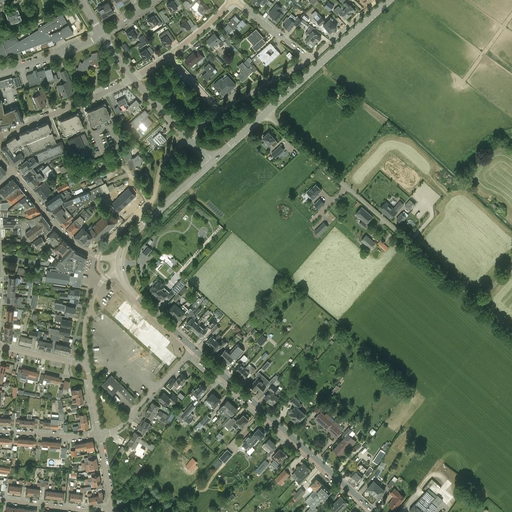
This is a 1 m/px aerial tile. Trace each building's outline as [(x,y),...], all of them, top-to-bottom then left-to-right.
[(175,0),(172,2),(172,1),(166,5),(171,12),(177,8),(176,7),(179,5),(175,0)] [(203,3),(198,0),(197,0),(190,8),(195,12),(197,10),(202,14),(203,13),(204,13),(205,12),(205,11),(208,8),(203,3)] [(355,10),(349,4),(345,0),(340,0),(340,1),(346,7),(344,9),(350,15),(355,10)] [(324,7),(330,12),(334,6),(328,2),(324,7)] [(108,16),(114,13),(108,3),(103,6),(108,16)] [(277,21),(283,14),(279,12),(282,8),(277,4),(271,11),(274,13),(271,16),(277,21)] [(108,16),(103,6),(97,9),(103,19),(108,16)] [(344,9),(342,10),(339,7),(336,10),(345,19),(350,15),(344,9)] [(10,23),(21,19),(18,9),(6,13),(10,23)] [(165,22),(169,20),(163,10),(159,12),(165,22)] [(326,21),(322,17),(316,10),(311,15),(313,17),(313,18),(317,22),(317,21),(321,26),(323,24),(324,25),(326,27),(325,28),(326,31),(328,30),(330,32),(337,27),(330,19),(326,22),(326,21)] [(38,30),(18,42),(22,51),(40,44),(41,46),(47,44),(46,42),(52,40),(53,41),(73,33),(61,14),(37,28),(38,30)] [(156,15),(153,17),(152,16),(147,20),(152,27),(156,24),(158,26),(162,24),(156,15)] [(230,32),(235,27),(240,31),(247,24),(242,20),(240,22),(235,16),(227,23),(230,27),(228,29),(230,32)] [(289,18),(287,17),(283,21),(285,23),(283,25),(290,30),(294,24),(297,27),(302,20),(303,19),(300,17),(300,18),(297,16),(293,21),(289,18)] [(189,19),(185,22),(185,21),(179,25),(181,29),(182,31),(183,31),(184,33),(190,29),(190,28),(194,25),(189,19)] [(314,29),(309,25),(303,20),(302,22),(306,25),(305,27),(307,28),(308,30),(305,33),(309,36),(306,39),(310,43),(309,45),(312,47),(313,45),(314,45),(317,41),(318,41),(321,38),(317,35),(313,31),(314,29)] [(137,37),(136,36),(139,34),(135,29),(132,30),(132,29),(129,31),(128,30),(126,32),(127,33),(126,33),(129,37),(128,38),(129,39),(130,40),(131,41),(137,37)] [(167,30),(164,33),(158,37),(160,39),(160,40),(161,41),(161,42),(162,43),(165,47),(171,43),(174,40),(167,30)] [(261,37),(262,36),(256,30),(247,38),(254,45),(252,47),(256,51),(266,42),(261,37)] [(222,34),(218,37),(214,34),(207,41),(213,48),(218,43),(221,47),(224,44),(228,48),(229,47),(235,53),(238,50),(222,34)] [(22,51),(18,42),(15,37),(0,42),(0,58),(2,58),(3,60),(21,53),(20,52),(22,51)] [(139,48),(148,43),(146,39),(137,45),(139,48)] [(263,63),(264,64),(266,66),(280,54),(270,43),(257,56),(263,63)] [(150,46),(145,49),(139,53),(140,55),(141,57),(142,57),(144,60),(144,61),(149,58),(150,57),(150,56),(152,54),(154,53),(150,46)] [(290,51),(286,55),(291,60),(294,56),(290,51)] [(199,52),(195,55),(193,53),(185,61),(190,67),(195,63),(196,64),(203,57),(199,52)] [(98,62),(99,61),(97,53),(91,54),(91,56),(87,59),(85,58),(82,63),(79,62),(77,68),(76,68),(75,73),(89,76),(90,73),(88,72),(89,68),(91,69),(92,68),(94,70),(96,68),(100,65),(98,62)] [(215,58),(221,65),(223,63),(217,56),(215,58)] [(247,60),(243,63),(242,62),(238,66),(242,70),(240,72),(241,73),(238,76),(243,81),(252,72),(254,73),(256,70),(251,65),(247,60)] [(217,72),(215,69),(209,63),(204,68),(207,71),(202,76),(207,82),(210,79),(215,74),(217,72)] [(56,74),(53,75),(50,68),(47,69),(47,66),(43,67),(44,70),(44,69),(47,80),(48,82),(57,80),(56,74)] [(44,69),(44,70),(37,72),(36,69),(33,71),(33,73),(26,75),(29,86),(47,80),(44,69)] [(63,97),(65,97),(73,93),(70,87),(72,86),(65,70),(61,71),(63,75),(62,75),(64,79),(63,80),(64,83),(60,84),(60,85),(56,86),(59,92),(61,91),(63,97)] [(7,86),(4,87),(5,91),(21,86),(18,77),(11,79),(11,78),(5,80),(7,86)] [(223,95),(231,87),(232,88),(235,85),(228,77),(221,84),(219,82),(214,86),(223,95)] [(42,88),(39,89),(40,94),(33,97),(36,104),(34,105),(33,106),(35,110),(36,110),(39,109),(39,108),(39,107),(45,105),(43,100),(47,99),(46,96),(42,88)] [(0,128),(1,129),(1,127),(6,126),(9,125),(10,125),(9,123),(11,122),(12,124),(23,120),(17,106),(10,109),(11,111),(4,114),(5,116),(3,117),(0,101),(0,98),(1,98),(1,95),(0,95),(0,128)] [(344,102),(350,108),(355,101),(349,96),(344,102)] [(136,100),(129,106),(127,103),(125,104),(121,100),(115,107),(120,112),(125,108),(130,113),(140,104),(139,103),(137,101),(136,100)] [(102,105),(95,108),(87,111),(86,114),(91,125),(98,123),(98,124),(103,122),(103,120),(110,117),(105,106),(102,105)] [(147,128),(153,123),(145,115),(147,113),(145,110),(138,116),(138,115),(130,123),(135,129),(142,123),(147,128)] [(75,114),(68,117),(60,121),(59,123),(64,135),(70,132),(71,133),(76,131),(75,130),(83,127),(78,115),(75,114)] [(6,143),(7,144),(6,145),(0,148),(13,165),(16,162),(17,164),(18,165),(23,173),(32,166),(34,168),(40,163),(46,160),(48,163),(51,161),(49,159),(66,153),(61,142),(56,144),(54,138),(47,122),(18,134),(19,136),(17,137),(16,138),(14,136),(6,143)] [(151,144),(155,141),(159,145),(166,139),(159,132),(163,128),(160,125),(146,139),(151,144)] [(263,137),(263,138),(269,145),(271,144),(273,147),(278,143),(275,140),(269,133),(265,136),(264,135),(263,137)] [(94,156),(92,153),(84,134),(67,141),(75,160),(88,155),(89,158),(94,156)] [(280,145),(271,153),(276,158),(285,150),(280,145)] [(127,150),(122,151),(125,163),(128,162),(132,161),(134,168),(137,167),(138,169),(139,168),(142,165),(141,163),(140,162),(141,161),(143,160),(138,154),(134,158),(132,158),(130,158),(129,152),(127,150)] [(38,168),(35,171),(32,167),(27,171),(32,177),(34,176),(44,167),(42,165),(38,168)] [(34,176),(32,177),(27,181),(31,187),(38,182),(40,184),(43,181),(45,180),(44,177),(46,176),(44,174),(47,171),(50,169),(48,165),(44,167),(34,176)] [(32,177),(27,171),(22,175),(27,181),(32,177)] [(66,182),(60,185),(60,186),(56,189),(58,192),(62,190),(76,183),(90,177),(87,171),(74,176),(71,171),(63,175),(66,181),(66,182)] [(11,180),(3,187),(0,189),(0,194),(4,199),(19,187),(13,180),(11,180)] [(43,181),(40,184),(33,189),(43,201),(46,198),(45,196),(51,192),(43,181)] [(107,187),(101,190),(99,186),(65,202),(61,204),(62,205),(60,206),(60,205),(51,212),(60,223),(71,214),(78,209),(91,198),(93,201),(98,198),(110,191),(114,189),(111,184),(107,187)] [(311,198),(312,197),(314,199),(317,196),(316,195),(321,190),(316,185),(312,188),(312,187),(307,192),(308,194),(308,195),(308,196),(310,198),(311,198)] [(1,203),(0,207),(0,208),(13,210),(16,207),(20,204),(28,198),(19,187),(6,198),(9,202),(1,203)] [(128,188),(123,194),(130,202),(136,197),(128,188)] [(66,189),(63,191),(59,193),(52,199),(45,203),(51,211),(71,196),(66,189)] [(121,195),(116,200),(123,208),(129,203),(121,195)] [(20,204),(16,207),(18,210),(22,209),(23,208),(25,210),(34,205),(28,198),(21,205),(20,204)] [(319,210),(325,204),(320,198),(313,204),(319,210)] [(410,199),(405,205),(410,210),(416,204),(410,199)] [(116,200),(111,205),(118,213),(123,208),(116,200)] [(400,201),(393,209),(386,202),(380,209),(391,219),(397,212),(404,205),(400,201)] [(40,213),(35,206),(25,210),(29,218),(40,213)] [(366,224),(373,217),(362,207),(355,214),(356,215),(355,216),(358,218),(359,217),(362,220),(359,224),(363,228),(365,226),(366,224)] [(79,210),(78,209),(71,214),(60,223),(64,228),(69,223),(71,220),(70,219),(73,217),(77,213),(77,212),(79,210)] [(66,228),(72,235),(83,223),(84,223),(91,216),(83,209),(78,214),(79,215),(66,228)] [(401,224),(407,217),(402,213),(396,219),(401,224)] [(27,222),(31,229),(25,233),(30,241),(37,236),(41,234),(42,235),(45,233),(51,229),(48,225),(49,225),(41,214),(32,218),(29,219),(26,219),(26,222),(27,222)] [(97,243),(115,224),(106,215),(96,225),(95,224),(91,228),(90,227),(88,229),(89,231),(85,235),(90,239),(92,237),(97,243)] [(15,218),(15,220),(3,220),(3,227),(15,227),(19,227),(20,218),(15,218)] [(319,236),(329,227),(324,222),(314,232),(319,236)] [(89,231),(88,229),(86,231),(82,227),(73,236),(83,246),(90,239),(85,235),(89,231)] [(54,232),(47,240),(55,247),(62,239),(54,232)] [(361,241),(370,249),(376,243),(366,235),(361,241)] [(41,237),(33,242),(36,248),(44,243),(41,237)] [(56,253),(58,255),(49,266),(55,267),(60,261),(58,260),(64,253),(70,246),(62,239),(55,247),(54,248),(53,249),(51,251),(53,252),(56,253)] [(390,250),(380,240),(377,244),(387,253),(390,250)] [(58,260),(60,261),(55,267),(58,269),(62,270),(69,256),(73,249),(70,246),(64,253),(58,260)] [(142,251),(146,255),(151,250),(147,246),(142,251)] [(69,256),(62,270),(73,271),(76,262),(76,260),(75,259),(77,252),(76,252),(73,249),(69,256)] [(47,270),(46,276),(42,276),(42,282),(45,283),(45,281),(53,282),(52,288),(65,290),(66,284),(72,285),(80,286),(84,261),(86,257),(82,255),(80,260),(76,260),(76,262),(73,271),(62,270),(58,269),(58,270),(56,270),(50,269),(49,271),(47,270)] [(24,276),(26,269),(18,268),(17,274),(24,276)] [(160,280),(158,282),(151,290),(155,294),(153,296),(159,302),(162,300),(165,296),(169,299),(175,294),(171,290),(170,291),(167,289),(166,289),(164,287),(166,285),(160,280)] [(184,287),(173,299),(176,302),(181,296),(187,289),(184,287)] [(65,291),(65,294),(60,293),(60,297),(71,298),(70,302),(78,304),(79,290),(68,289),(68,292),(65,291)] [(7,296),(6,297),(5,296),(5,299),(6,300),(6,302),(13,303),(13,306),(20,307),(21,303),(22,297),(14,296),(7,296)] [(75,308),(62,305),(63,301),(55,299),(54,309),(57,310),(65,311),(64,314),(74,316),(75,308)] [(193,305),(186,313),(190,316),(193,312),(198,306),(197,305),(199,303),(195,300),(192,304),(193,305)] [(120,311),(114,318),(136,338),(137,338),(146,347),(153,353),(158,357),(157,357),(162,362),(166,365),(169,367),(177,358),(166,348),(170,343),(151,325),(150,326),(143,319),(144,319),(125,301),(118,309),(120,311)] [(178,301),(175,304),(169,310),(171,312),(171,313),(173,315),(174,314),(174,315),(180,308),(177,306),(180,303),(178,301)] [(180,308),(174,315),(175,315),(175,316),(176,318),(177,317),(179,319),(185,313),(188,309),(183,305),(180,308)] [(198,306),(193,312),(196,314),(197,315),(202,309),(198,306)] [(6,310),(6,320),(13,320),(16,320),(17,316),(13,316),(13,311),(6,310)] [(60,326),(70,328),(71,325),(72,325),(72,322),(71,322),(72,321),(61,319),(61,316),(55,314),(54,321),(61,322),(60,326)] [(191,319),(187,323),(189,325),(187,326),(188,326),(188,327),(188,328),(189,329),(190,329),(191,329),(197,322),(194,319),(196,317),(195,315),(192,318),(192,319),(191,319)] [(202,316),(197,322),(191,329),(192,330),(193,330),(196,333),(202,327),(199,324),(204,318),(202,316)] [(4,327),(4,333),(11,334),(12,328),(13,328),(13,325),(13,324),(6,323),(6,327),(4,327)] [(20,326),(18,332),(21,333),(20,339),(19,343),(24,344),(26,337),(27,334),(24,334),(22,333),(24,324),(20,324),(20,326)] [(220,327),(217,325),(211,332),(214,334),(220,327)] [(60,326),(59,330),(49,328),(48,333),(52,334),(56,335),(60,336),(64,337),(65,334),(69,335),(69,334),(70,334),(71,331),(70,330),(70,328),(60,326)] [(205,329),(202,327),(196,333),(197,334),(198,335),(199,335),(200,337),(201,336),(202,337),(207,331),(209,328),(207,326),(205,329)] [(26,337),(24,344),(30,345),(32,339),(32,338),(36,339),(37,335),(38,332),(30,330),(28,337),(29,337),(28,337),(26,337)] [(38,341),(37,347),(44,348),(45,342),(46,339),(47,334),(44,334),(43,337),(42,341),(39,340),(38,341)] [(219,334),(215,338),(212,335),(206,342),(210,346),(210,347),(211,348),(211,347),(218,340),(217,340),(221,336),(219,334)] [(265,335),(256,342),(260,346),(269,339),(265,335)] [(45,342),(44,348),(51,350),(52,343),(49,342),(49,340),(46,339),(45,342)] [(218,340),(211,347),(211,348),(211,349),(212,350),(213,350),(216,353),(218,351),(223,346),(224,348),(229,343),(226,341),(226,342),(223,340),(219,343),(217,341),(218,340)] [(61,352),(62,345),(55,344),(54,351),(61,352)] [(237,344),(229,353),(226,349),(220,356),(228,364),(234,358),(236,360),(244,351),(237,344)] [(69,347),(62,345),(61,352),(68,353),(69,347)] [(261,357),(264,360),(269,354),(266,351),(261,357)] [(243,362),(241,364),(235,370),(237,372),(237,373),(239,375),(248,365),(245,368),(243,366),(245,364),(243,362)] [(0,365),(0,366),(0,372),(4,373),(5,370),(8,371),(9,367),(0,365)] [(248,365),(239,375),(241,377),(242,377),(244,378),(250,373),(251,374),(256,369),(251,365),(250,367),(248,365)] [(255,377),(257,379),(251,385),(252,385),(252,386),(254,388),(255,388),(256,388),(260,392),(266,386),(269,388),(278,379),(277,379),(279,377),(276,374),(269,381),(260,372),(259,372),(261,369),(263,371),(267,368),(264,365),(255,374),(257,375),(255,377)] [(18,369),(17,373),(16,377),(27,380),(27,379),(28,375),(29,370),(21,368),(21,370),(18,369)] [(28,375),(27,379),(37,382),(39,374),(36,373),(36,372),(29,370),(28,375)] [(41,374),(40,378),(39,383),(45,385),(46,382),(50,383),(50,381),(52,376),(44,374),(44,375),(41,374)] [(109,376),(101,385),(112,396),(118,390),(119,392),(120,391),(131,402),(135,399),(111,374),(109,376)] [(169,382),(169,383),(167,386),(171,390),(174,385),(177,388),(181,384),(182,385),(187,379),(182,374),(176,381),(173,378),(169,382)] [(268,389),(270,391),(265,397),(269,401),(269,403),(271,404),(272,404),(273,404),(279,398),(276,395),(280,391),(278,389),(278,388),(276,386),(280,382),(277,380),(278,379),(269,388),(268,389)] [(194,390),(191,392),(193,395),(192,396),(196,400),(197,398),(198,399),(204,393),(203,393),(206,390),(201,385),(195,391),(194,390)] [(72,397),(82,395),(80,388),(74,389),(74,390),(70,390),(72,397)] [(173,394),(169,398),(164,393),(158,399),(166,406),(170,401),(174,404),(178,399),(173,394)] [(211,396),(208,399),(213,404),(211,406),(215,409),(218,406),(217,404),(220,400),(216,396),(216,395),(214,393),(213,394),(213,393),(213,394),(212,393),(210,395),(211,396)] [(83,403),(82,395),(72,397),(72,398),(76,397),(76,400),(73,401),(73,404),(77,404),(83,403)] [(306,414),(299,408),(302,405),(299,402),(300,401),(294,396),(289,401),(294,406),(293,407),(294,408),(290,412),(291,412),(290,413),(293,417),(292,418),(295,422),(296,420),(299,422),(306,414)] [(51,418),(50,422),(50,428),(57,428),(58,427),(60,427),(61,420),(63,420),(64,412),(61,400),(57,401),(59,409),(58,409),(58,414),(58,419),(51,418)] [(228,400),(222,406),(219,409),(222,412),(221,414),(222,415),(224,414),(233,405),(228,400)] [(322,401),(314,410),(318,414),(322,409),(322,410),(327,405),(322,401)] [(164,413),(160,411),(159,412),(157,411),(160,407),(152,403),(149,409),(166,419),(168,415),(164,413)] [(183,412),(180,416),(183,418),(184,419),(191,412),(196,407),(195,406),(192,403),(183,412)] [(233,405),(224,414),(228,417),(224,421),(221,425),(224,427),(227,423),(232,419),(230,417),(232,415),(238,409),(233,405)] [(166,419),(149,409),(145,415),(153,419),(155,415),(157,416),(156,417),(160,419),(160,420),(168,425),(170,422),(166,419)] [(176,414),(171,411),(166,419),(170,422),(171,422),(176,414)] [(10,419),(3,418),(2,424),(10,424),(10,423),(13,423),(14,419),(14,416),(15,416),(15,412),(12,412),(12,416),(10,416),(10,419)] [(184,419),(184,420),(189,424),(193,420),(191,418),(194,415),(191,412),(184,419)] [(326,413),(324,415),(321,412),(315,418),(327,430),(335,421),(326,413)] [(27,420),(26,426),(34,426),(34,425),(37,425),(38,421),(38,418),(31,418),(32,414),(27,414),(27,420)] [(80,422),(87,421),(85,414),(75,416),(76,419),(80,418),(80,422)] [(200,429),(204,425),(204,426),(211,418),(207,414),(196,426),(200,429)] [(239,419),(237,421),(233,418),(225,426),(229,430),(232,426),(236,429),(236,428),(239,425),(242,428),(249,420),(244,415),(240,419),(239,419)] [(150,424),(143,419),(140,425),(147,429),(150,431),(152,427),(151,426),(150,425),(150,424)] [(81,425),(77,426),(72,427),(73,431),(82,429),(88,428),(87,421),(80,422),(81,425)] [(344,429),(335,421),(327,430),(336,438),(342,431),(344,429)] [(345,437),(344,438),(333,450),(340,456),(342,458),(346,454),(343,452),(350,444),(352,446),(356,441),(348,435),(352,431),(348,428),(342,434),(345,437)] [(260,429),(259,429),(254,434),(253,436),(250,434),(243,441),(250,448),(247,452),(250,454),(255,449),(252,447),(256,442),(259,438),(260,440),(265,435),(262,432),(262,431),(260,429)] [(135,432),(131,438),(142,444),(148,448),(150,444),(142,440),(141,441),(140,440),(142,436),(135,432)] [(220,432),(215,438),(220,441),(224,436),(220,432)] [(142,444),(131,438),(128,444),(131,446),(129,449),(133,453),(142,458),(144,454),(143,454),(145,450),(141,447),(142,444)] [(25,445),(24,448),(28,448),(29,445),(32,446),(32,445),(35,446),(36,442),(33,441),(33,440),(25,439),(25,445)] [(276,449),(274,447),(276,445),(269,439),(265,444),(267,445),(265,447),(268,450),(269,448),(271,449),(265,455),(267,457),(276,449)] [(38,442),(38,446),(37,446),(37,448),(36,448),(36,456),(39,456),(39,454),(40,454),(40,451),(41,451),(41,446),(48,447),(49,441),(41,441),(41,442),(38,442)] [(95,452),(94,450),(92,441),(85,442),(87,451),(89,451),(89,453),(95,452)] [(75,444),(76,450),(70,451),(70,452),(71,457),(80,455),(79,449),(86,448),(87,451),(85,442),(75,444)] [(225,463),(233,454),(227,449),(219,458),(225,463)] [(280,449),(274,456),(274,455),(271,458),(273,460),(273,461),(279,466),(282,463),(280,461),(284,457),(285,458),(287,456),(286,455),(280,449)] [(377,465),(385,453),(380,449),(372,461),(377,465)] [(87,457),(88,461),(81,463),(81,465),(96,462),(95,457),(92,458),(92,456),(87,457)] [(193,458),(191,461),(185,467),(191,472),(197,466),(195,465),(197,462),(193,458)] [(218,469),(223,463),(218,459),(213,465),(218,469)] [(259,475),(269,463),(264,459),(261,462),(261,463),(255,471),(259,475)] [(96,462),(89,464),(90,471),(94,471),(94,469),(97,468),(96,462)] [(311,472),(310,470),(310,469),(303,463),(294,472),(299,476),(295,480),(298,482),(297,482),(300,485),(310,474),(309,474),(311,472)] [(137,464),(134,471),(138,473),(142,467),(137,464)] [(361,464),(356,469),(350,475),(353,478),(364,467),(361,464)] [(367,469),(364,467),(353,478),(357,482),(363,476),(365,478),(373,469),(370,466),(367,469)] [(377,477),(381,471),(377,468),(373,475),(377,477)] [(280,485),(290,475),(284,469),(274,479),(280,485)] [(91,473),(91,477),(88,478),(84,479),(84,482),(100,479),(99,474),(95,474),(95,473),(91,473)] [(310,486),(313,488),(312,489),(314,491),(305,501),(308,504),(318,492),(316,490),(319,487),(319,486),(321,483),(320,482),(320,480),(318,478),(317,479),(310,486)] [(391,480),(387,486),(390,489),(395,482),(391,480)] [(373,493),(380,485),(376,481),(375,482),(374,481),(367,489),(373,493)] [(318,492),(308,504),(311,507),(305,511),(314,511),(317,509),(314,506),(323,498),(325,499),(331,492),(321,483),(319,486),(319,487),(316,490),(318,492)] [(380,485),(373,493),(378,498),(385,491),(384,489),(385,488),(380,485)] [(298,501),(306,492),(301,488),(293,497),(294,497),(292,499),(295,501),(296,499),(298,501)] [(391,499),(392,500),(389,504),(395,510),(405,498),(394,488),(389,494),(393,497),(391,499)] [(409,510),(411,511),(432,511),(437,507),(443,501),(437,496),(437,497),(428,489),(422,496),(415,504),(409,510)] [(95,496),(97,502),(104,501),(102,495),(102,491),(98,492),(99,495),(95,496)] [(97,502),(95,496),(92,497),(91,493),(87,494),(88,498),(89,504),(97,502)] [(339,511),(348,504),(341,497),(329,508),(333,511),(339,511)]
